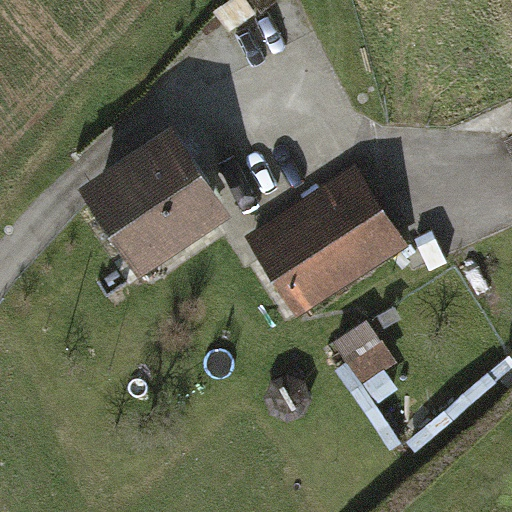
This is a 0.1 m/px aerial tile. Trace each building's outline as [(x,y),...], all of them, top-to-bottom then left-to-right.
[(248,0),(226,0),(215,8),(229,28),(255,10),(248,0)] [(254,0),(262,9),(273,0),(254,0)] [(168,132),(84,190),(140,270),(224,211),(168,132)] [(355,164),(249,230),(298,307),(403,240),(358,169),(355,164)] [(366,317),(335,339),(365,380),(396,358),(366,317)] [(511,366),(503,356),(407,439),(416,449),(511,366)] [(346,361),(335,369),(390,449),(401,441),(346,361)]
